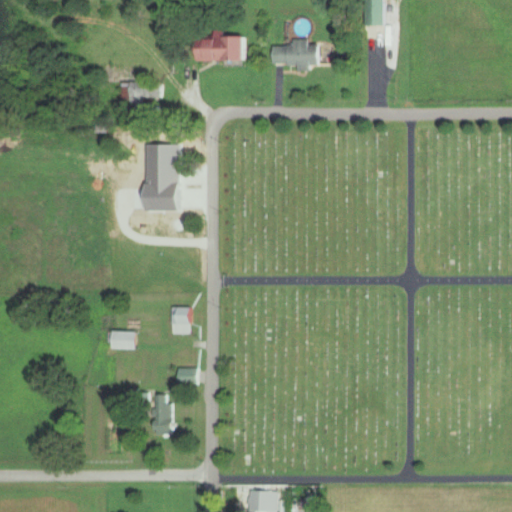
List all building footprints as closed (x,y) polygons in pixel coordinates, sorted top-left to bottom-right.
[(390,0),(376,0),(377,24),(390,24),(390,0)] [(250,58),(249,34),(228,34),(228,29),(218,29),(218,37),(209,37),(209,46),(202,46),(202,59),(250,58)] [(276,44),(276,62),(302,63),(302,69),(315,69),(315,63),(324,63),(324,42),(314,42),(314,38),(298,38),(298,45),(276,44)] [(124,81),(124,102),(134,102),(134,110),(147,110),(148,96),(165,96),(166,82),(124,81)] [(180,191),(181,162),(160,162),(160,191),(180,191)] [(117,181),(118,164),(98,163),(97,180),(117,181)] [(186,192),(172,192),(173,204),(186,204),(186,192)] [(194,333),(193,306),(174,306),(174,333),(194,333)] [(116,348),(140,348),(140,330),(116,330),(116,348)] [(181,367),(182,383),(201,383),(200,367),(181,367)] [(159,393),(159,432),(175,433),(176,402),(169,401),(170,393),(159,393)] [(253,510),(282,511),(282,490),(253,489),(253,510)]
